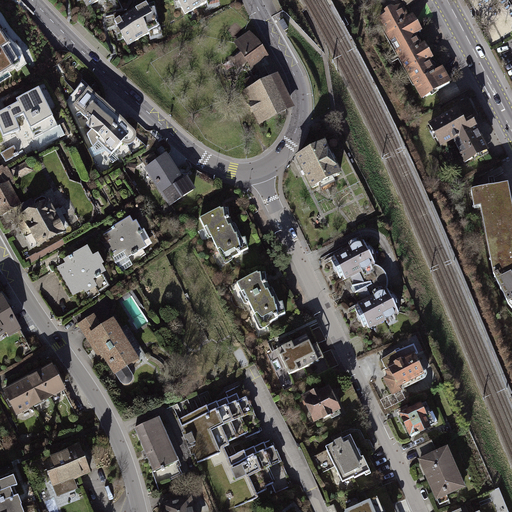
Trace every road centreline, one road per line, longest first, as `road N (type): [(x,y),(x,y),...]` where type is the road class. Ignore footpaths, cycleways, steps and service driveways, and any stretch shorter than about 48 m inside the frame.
road 1 (residential): [(420,511),(256,170)]
road 2 (tertiary): [(32,0),(187,148),(220,167),(256,170)]
road 3 (tertiary): [(138,503),(106,416),(0,254)]
road 4 (tertiary): [(256,170),(289,143),(300,108),(289,64),(254,0)]
road 5 (residential): [(320,511),(254,375)]
road 6 (primary): [(511,126),(444,0)]
